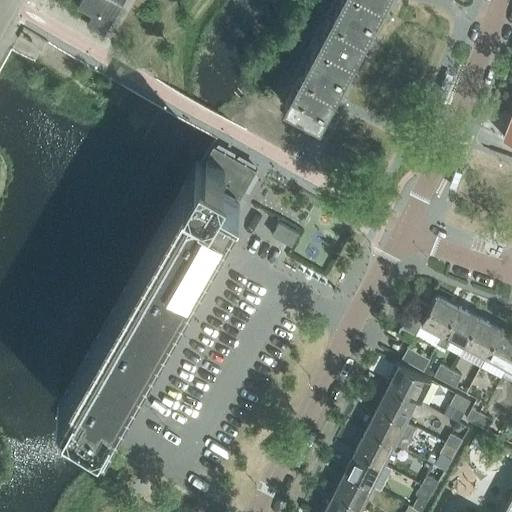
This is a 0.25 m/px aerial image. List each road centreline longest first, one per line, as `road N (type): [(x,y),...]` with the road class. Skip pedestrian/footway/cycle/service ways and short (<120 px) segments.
road 1 (residential): [(256,511),(402,231)]
road 2 (residential): [(402,231),(500,0)]
road 3 (residential): [(402,231),(511,279)]
